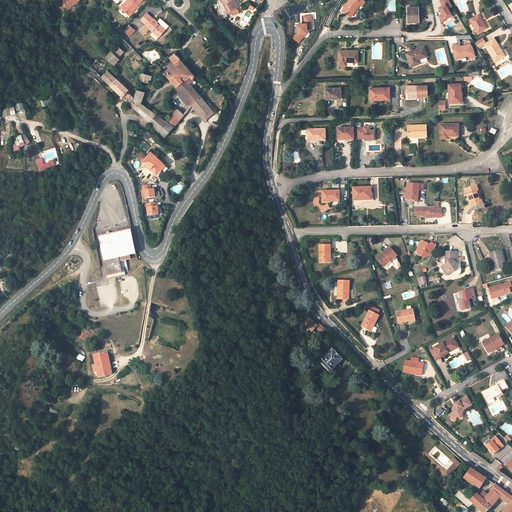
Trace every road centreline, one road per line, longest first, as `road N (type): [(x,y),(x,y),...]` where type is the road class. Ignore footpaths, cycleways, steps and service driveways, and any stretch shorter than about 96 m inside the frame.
road 1 (tertiary): [(0,314),(72,244),(103,177),(114,171),(127,181),(144,250),(156,257),(162,251),(227,134),(257,34),(267,26)]
road 2 (residential): [(273,187),(329,173),(460,166),(502,136)]
road 3 (tertiary): [(289,235),(317,309),(420,414)]
road 4 (residential): [(289,235),(511,228)]
road 5 (residential): [(271,177),(281,123),(398,115)]
road 6 (residential): [(391,29),(324,35),(276,89)]
